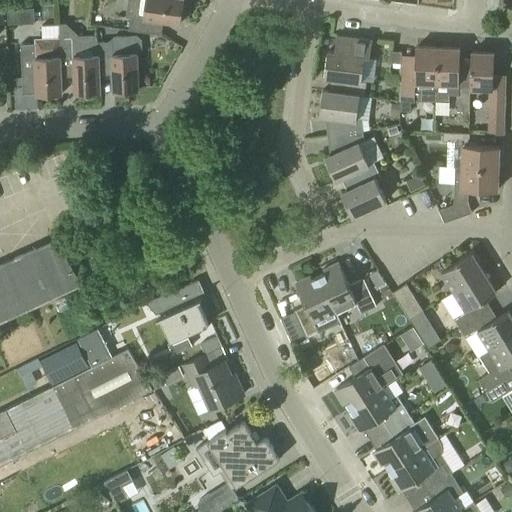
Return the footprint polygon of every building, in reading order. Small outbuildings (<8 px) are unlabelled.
[(127,0),(126,16),(130,17),(128,29),(157,33),(159,20),(180,23),(183,0),(127,0)] [(62,93),(61,71),(60,42),(58,23),(42,25),(42,37),(35,37),(35,42),(20,43),(21,58),(22,78),(23,78),(23,73),(35,72),(36,94),(42,94),(44,97),(54,96),(56,93),(62,93)] [(100,92),(99,69),(98,40),(93,34),(72,35),(65,42),(60,42),(61,71),(74,71),(75,93),(100,92)] [(113,91),(138,90),(137,56),(141,50),(140,39),(136,35),(115,36),(110,40),(99,41),(98,40),(99,69),(112,69),(113,91)] [(334,51),(327,50),(324,76),(331,77),(329,90),(359,94),(359,95),(364,96),(366,80),(361,80),(364,56),(370,57),(372,39),(336,35),(334,51)] [(403,87),(402,99),(411,99),(414,100),(436,100),(437,82),(438,47),(416,46),(415,76),(403,75),(403,87)] [(458,94),(458,83),(460,47),(438,47),(437,82),(436,100),(435,113),(449,114),(449,94),(458,94)] [(402,51),(390,50),(389,61),(400,63),(402,51)] [(471,71),(470,87),(473,87),(490,88),(490,92),(504,92),(505,75),(493,74),(494,52),(471,51),(471,71)] [(362,130),(361,119),(356,119),(359,95),(359,94),(329,90),(322,89),(319,115),(325,116),(327,135),(362,130)] [(503,134),(504,92),(490,92),(489,133),(503,134)] [(470,95),(458,94),(457,110),(469,111),(470,95)] [(362,130),(327,135),(330,154),(325,156),(336,180),(341,177),(369,165),(369,163),(359,142),(364,140),(362,130)] [(458,166),(462,166),(498,167),(499,145),(469,144),(469,132),(457,132),(443,131),(443,140),(457,141),(457,145),(459,145),(458,166)] [(318,135),(305,137),(307,150),(320,147),(318,135)] [(341,177),(347,189),(341,192),(352,216),(386,200),(375,177),(380,175),(373,161),(369,163),(369,165),(341,177)] [(452,163),(436,164),(438,182),(453,180),(452,163)] [(497,189),(498,167),(462,166),(458,166),(455,166),(453,202),(439,209),(444,221),(472,211),(468,199),(468,188),(497,189)] [(60,236),(0,264),(0,321),(63,292),(82,284),(60,236)] [(453,291),(484,272),(472,252),(441,271),(453,291)] [(335,311),(356,302),(361,312),(376,305),(363,278),(349,284),(338,261),(323,268),(325,272),(318,275),(335,311)] [(453,291),(465,310),(479,302),(496,291),(484,272),(453,291)] [(306,305),(294,310),(306,337),(318,331),(328,327),(340,321),(335,311),(318,275),(312,278),(310,275),(295,282),(302,298),(306,305)] [(417,299),(406,283),(393,291),(403,308),(409,318),(423,309),(417,299)] [(160,295),(152,298),(146,301),(156,313),(158,312),(170,339),(167,341),(173,353),(192,345),(187,333),(208,324),(198,300),(201,299),(200,298),(186,304),(178,287),(160,295)] [(489,349),(511,334),(511,316),(508,310),(477,329),(489,349)] [(453,317),(460,327),(467,323),(461,312),(453,317)] [(467,323),(460,327),(466,337),(473,332),(467,323)] [(111,355),(97,327),(77,337),(92,365),(111,355)] [(511,361),(511,334),(489,349),(490,349),(480,355),(489,372),(479,378),(486,391),(503,380),(511,374),(511,370),(508,364),(511,361)] [(78,340),(41,358),(54,384),(75,373),(90,366),(78,340)] [(355,376),(334,390),(342,404),(346,402),(350,408),(384,387),(396,379),(403,374),(383,343),(370,352),(365,355),(348,365),(355,376)] [(90,366),(75,373),(54,384),(0,410),(0,464),(96,416),(154,389),(147,379),(148,378),(128,347),(111,355),(92,365),(90,366)] [(210,408),(225,402),(243,393),(234,373),(230,374),(224,360),(211,366),(205,353),(187,361),(183,363),(193,385),(199,383),(210,408)] [(179,366),(166,371),(171,381),(183,376),(179,366)] [(492,400),(509,390),(503,380),(486,391),(492,400)] [(387,427),(409,413),(397,394),(391,398),(384,387),(350,408),(354,414),(350,416),(359,430),(381,416),(387,427)] [(394,437),(372,451),(381,465),(385,463),(388,469),(438,437),(439,436),(425,415),(414,422),(409,413),(387,427),(394,437)] [(215,469),(223,465),(237,484),(280,457),(273,447),(268,439),(268,438),(267,438),(265,437),(264,437),(263,437),(262,438),(261,438),(257,441),(251,431),(244,420),(227,430),(226,428),(199,445),(215,469)] [(452,471),(441,453),(442,452),(442,448),(442,444),(441,440),(438,437),(388,469),(392,475),(389,477),(398,491),(420,477),(426,488),(452,471)] [(104,480),(116,503),(128,497),(122,485),(133,479),(127,469),(104,480)] [(452,471),(426,488),(433,498),(411,511),(454,511),(461,508),(454,497),(463,492),(451,472),(453,471),(452,471)] [(260,494),(246,502),(251,511),(314,511),(307,501),(301,491),(297,494),(287,500),(276,483),(260,494)] [(200,508),(194,511),(216,511),(220,510),(221,509),(239,498),(233,487),(231,485),(213,496),(210,492),(199,499),(198,501),(198,505),(200,508)] [(481,511),(474,500),(461,508),(454,511),(481,511)]
